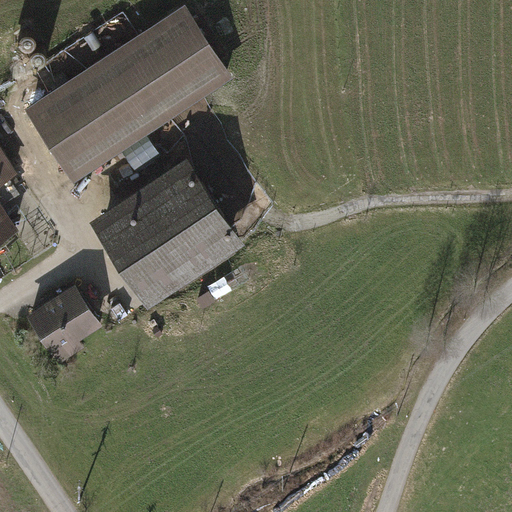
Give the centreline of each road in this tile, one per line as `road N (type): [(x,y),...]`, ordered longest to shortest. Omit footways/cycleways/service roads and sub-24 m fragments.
road 1 (track): [(511,201),(399,204),(280,229),(256,219),(212,157),(190,150),(162,157),(68,219)]
road 2 (tertiary): [(511,294),(447,367),(406,451),(388,511)]
